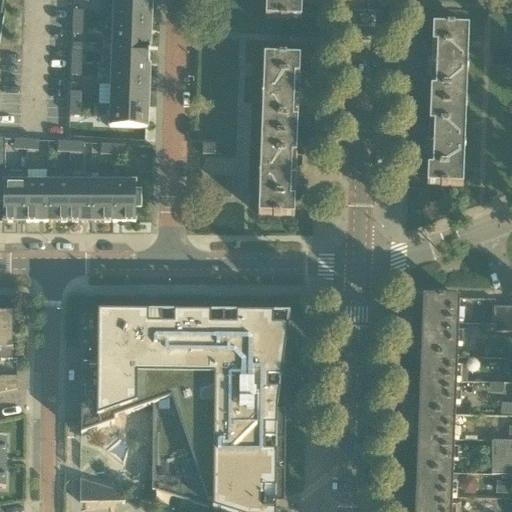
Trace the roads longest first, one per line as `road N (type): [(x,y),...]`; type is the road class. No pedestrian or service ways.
road 1 (tertiary): [(357,263),(367,0)]
road 2 (residential): [(169,262),(178,0)]
road 3 (tertiary): [(348,511),(357,263)]
road 4 (residential): [(51,264),(46,511)]
road 5 (tertiary): [(169,262),(357,263)]
road 6 (tertiary): [(357,263),(396,258),(485,226)]
